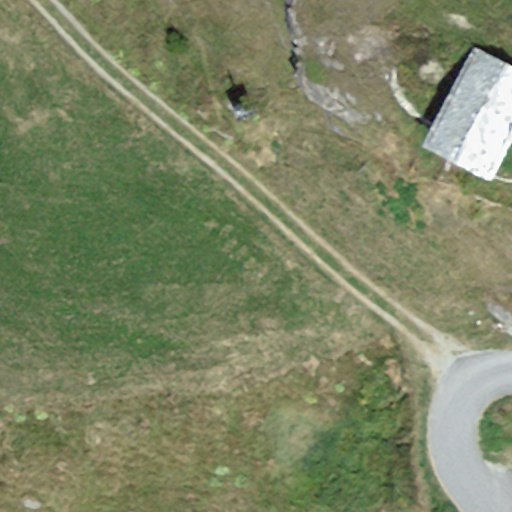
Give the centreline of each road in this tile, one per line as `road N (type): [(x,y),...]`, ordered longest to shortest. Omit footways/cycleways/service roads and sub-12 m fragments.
road 1 (track): [(479,382),(330,276),(225,168),(26,0)]
road 2 (track): [(493,511),(455,449),(455,419),(479,382),(511,376)]
